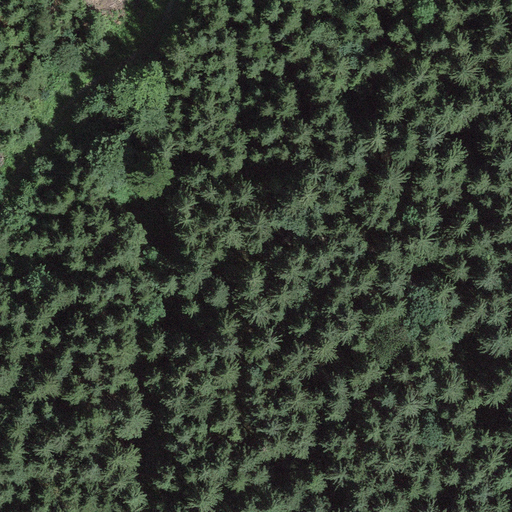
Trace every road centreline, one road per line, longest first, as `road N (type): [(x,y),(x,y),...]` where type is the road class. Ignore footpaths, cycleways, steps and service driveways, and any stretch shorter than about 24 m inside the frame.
road 1 (track): [(255,0),(328,188),(454,337),(511,355)]
road 2 (track): [(0,204),(47,128),(93,87)]
